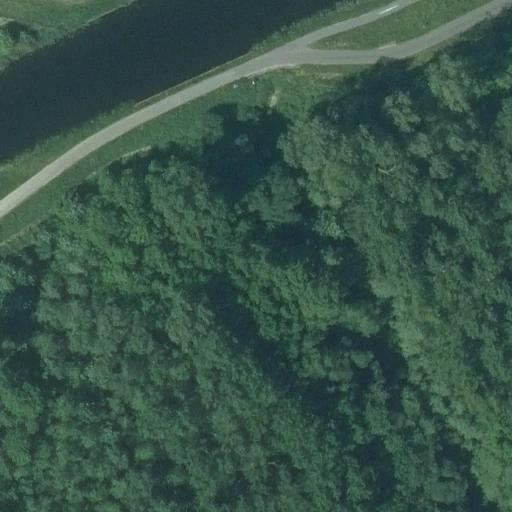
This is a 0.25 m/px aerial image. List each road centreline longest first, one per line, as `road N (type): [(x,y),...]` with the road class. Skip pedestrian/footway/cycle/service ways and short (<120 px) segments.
road 1 (unclassified): [(0,212),(104,133),(276,54)]
road 2 (unclassified): [(511,0),(393,54),(276,54)]
road 3 (unclassified): [(276,54),(406,0)]
